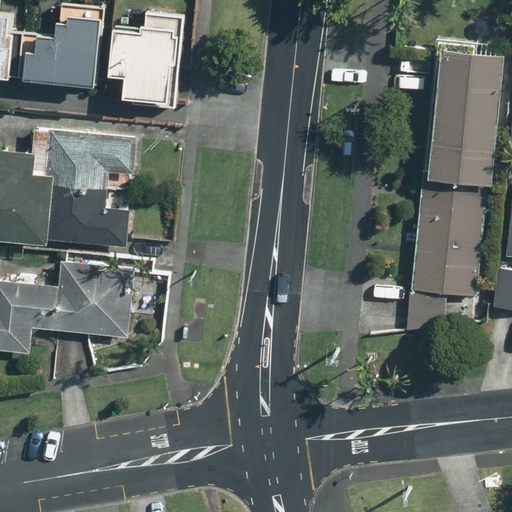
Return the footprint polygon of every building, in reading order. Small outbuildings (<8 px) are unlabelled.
[(0,74),(14,76),(17,34),(10,33),(11,18),(1,17),(2,8),(0,7),(0,74)] [(101,22),(74,20),(73,26),(60,25),(59,39),(30,37),(28,81),(97,85),(101,22)] [(179,39),(172,39),(172,32),(146,31),(146,36),(119,35),(117,73),(128,73),(127,97),(169,99),(171,62),(178,62),(179,39)] [(458,319),(448,318),(450,295),(480,298),(488,188),(495,188),(506,55),(445,50),(433,181),(422,180),(410,327),(457,331),(458,319)] [(111,171),(135,173),(138,138),(55,132),(52,175),(55,176),(51,242),(130,248),(133,208),(108,206),(111,171)] [(51,242),(55,176),(52,175),(33,174),(35,151),(0,148),(0,238),(29,241),(51,242)] [(65,262),(63,288),(0,282),(0,349),(33,352),(35,328),(130,336),(136,268),(65,262)] [(511,270),(496,269),(493,308),(511,308),(511,270)]
